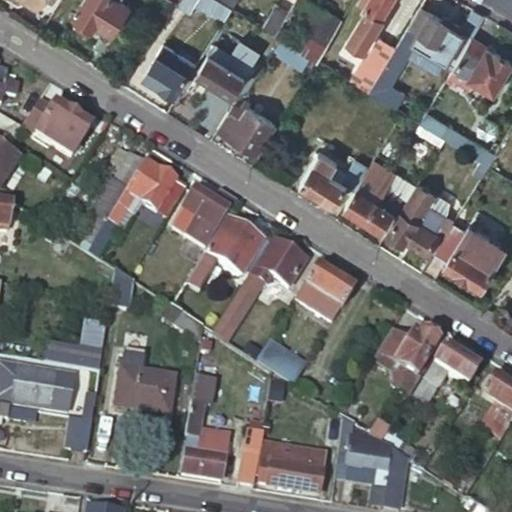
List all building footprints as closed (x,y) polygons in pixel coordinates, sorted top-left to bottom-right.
[(36,9),(41,0),(9,0),(20,7),(24,1),(36,9)] [(85,0),(75,17),(77,18),(75,21),(76,27),(86,33),(93,29),(95,30),(97,28),(112,37),(131,9),(117,0),(85,0)] [(232,8),(218,0),(177,0),(177,1),(175,4),(189,12),(195,4),(223,21),(232,8)] [(218,0),(232,8),(236,0),(218,0)] [(341,21),(306,0),(294,0),(287,11),(274,34),(280,38),(286,42),(309,56),(317,61),(341,21)] [(356,11),(360,13),(343,42),(346,43),(363,53),(383,20),(381,18),(391,0),(368,0),(368,1),(367,0),(362,0),(359,6),(356,11)] [(276,4),(262,26),(274,34),(287,11),(276,4)] [(448,24),(420,6),(396,45),(368,93),(395,109),(404,94),(390,86),(411,52),(409,50),(413,43),(444,62),(462,33),(460,31),(461,28),(452,23),(448,24)] [(485,17),(472,10),(461,28),(460,31),(462,33),(472,38),(485,17)] [(237,42),(222,33),(198,73),(235,95),(246,77),(224,63),(237,42)] [(453,67),(472,38),(462,33),(444,62),(453,67)] [(364,56),(349,81),(368,93),(396,45),(379,34),(365,57),(364,56)] [(511,63),(472,38),(453,67),(443,84),(450,88),(454,82),(467,91),(472,84),(491,96),(493,93),(498,92),(503,83),(502,77),(511,63)] [(309,56),(286,42),(278,55),(301,69),(309,56)] [(439,68),(444,62),(413,43),(409,50),(411,52),(439,68)] [(186,75),(189,77),(196,65),(163,44),(144,75),(174,94),(186,75)] [(0,105),(1,106),(2,94),(17,97),(18,85),(4,82),(6,72),(0,70),(0,105)] [(215,129),(228,109),(212,99),(199,119),(215,129)] [(1,141),(13,148),(26,129),(39,108),(27,101),(9,128),(1,141)] [(238,101),(228,109),(241,117),(247,107),(238,101)] [(50,115),(39,108),(26,129),(48,143),(49,142),(72,158),(90,130),(55,107),(50,115)] [(247,107),(241,117),(228,138),(255,154),(274,124),(247,107)] [(241,117),(228,109),(215,129),(228,138),(241,117)] [(444,139),(487,166),(494,155),(425,113),(419,124),(444,139)] [(0,122),(0,140),(1,141),(9,128),(0,122)] [(440,146),(444,139),(419,124),(415,130),(440,146)] [(0,197),(3,199),(3,200),(4,199),(7,194),(0,189),(18,161),(10,155),(13,148),(1,141),(0,140),(0,197)] [(366,171),(367,169),(354,161),(341,183),(328,175),(335,164),(318,154),(299,183),(331,203),(342,185),(353,192),(366,171)] [(127,194),(145,166),(131,157),(112,185),(127,194)] [(160,174),(146,164),(145,166),(127,194),(169,221),(187,193),(175,185),(177,182),(162,172),(160,174)] [(353,192),(345,205),(381,228),(402,194),(390,185),(385,192),(378,187),(381,181),(366,171),(353,192)] [(84,244),(92,249),(127,194),(112,185),(107,182),(88,212),(99,220),(84,244)] [(414,187),(385,233),(404,245),(406,241),(426,253),(436,236),(433,234),(443,217),(426,207),(431,197),(414,187)] [(237,204),(220,194),(212,205),(194,194),(179,216),(186,221),(189,217),(196,221),(185,238),(204,250),(226,216),(229,218),(237,204)] [(451,226),(453,223),(443,217),(433,234),(436,236),(442,239),(451,226)] [(59,231),(44,222),(38,232),(51,241),(59,231)] [(203,258),(194,272),(205,279),(207,281),(217,266),(240,280),(262,245),(265,241),(253,234),(250,238),(228,224),(206,258),(203,258)] [(442,239),(435,252),(447,260),(443,265),(480,287),(490,270),(485,266),(498,245),(467,226),(462,233),(451,226),(442,239)] [(248,285),(270,249),(262,245),(240,280),(248,285)] [(295,281),(306,264),(275,245),(253,279),(266,288),(272,281),(288,292),(295,281)] [(503,248),(498,245),(485,266),(490,270),(503,248)] [(304,287),(316,270),(306,264),(295,281),(304,287)] [(134,281),(115,268),(110,300),(109,306),(128,310),(132,286),(133,285),(134,281)] [(354,294),(316,270),(304,287),(295,302),(333,326),(341,313),(342,313),(354,294)] [(194,272),(170,309),(186,320),(194,307),(189,304),(205,279),(194,272)] [(253,304),(241,295),(222,324),(214,338),(227,347),(253,304)] [(186,320),(170,309),(163,321),(178,331),(175,335),(180,338),(183,333),(199,344),(201,330),(186,320)] [(211,318),(202,331),(214,338),(222,324),(211,318)] [(98,370),(106,322),(85,319),(80,349),(47,343),(44,361),(98,370)] [(420,385),(415,382),(438,346),(421,336),(419,340),(413,335),(406,346),(390,336),(372,366),(391,378),(394,390),(411,400),(420,385)] [(270,347),(257,367),(293,389),(305,370),(270,347)] [(122,349),(112,411),(127,414),(128,406),(167,414),(173,375),(140,369),(143,352),(122,349)] [(479,372),(445,351),(424,383),(438,392),(448,378),(467,390),(479,372)] [(0,390),(0,405),(9,407),(10,400),(49,407),(50,400),(65,403),(68,389),(54,388),(57,374),(18,369),(15,364),(6,361),(3,377),(5,385),(1,391),(0,390)] [(496,424),(510,432),(511,429),(511,392),(493,381),(482,399),(503,413),(496,424)] [(189,401),(184,433),(188,434),(182,473),(222,478),(229,432),(200,426),(203,403),(189,401)] [(9,407),(0,405),(0,424),(1,424),(2,416),(34,420),(35,411),(9,407)] [(69,417),(90,421),(92,408),(71,405),(69,417)] [(474,416),(465,408),(450,431),(460,437),(474,416)] [(325,442),(339,444),(343,417),(328,416),(325,442)] [(64,447),(85,450),(90,421),(69,417),(64,447)] [(385,488),(388,473),(384,471),(386,455),(376,454),(377,445),(349,428),(346,462),(337,460),(335,478),(372,486),(385,488)] [(239,482),(252,484),(259,444),(261,431),(248,429),(239,482)] [(262,453),(258,481),(278,484),(278,487),(299,490),(299,487),(320,491),(323,471),(320,471),(323,458),(306,455),(307,450),(287,447),(285,464),(279,463),(280,456),(262,453)] [(385,488),(381,508),(398,510),(404,476),(388,473),(385,488)] [(385,488),(372,486),(369,506),(381,508),(385,488)]
